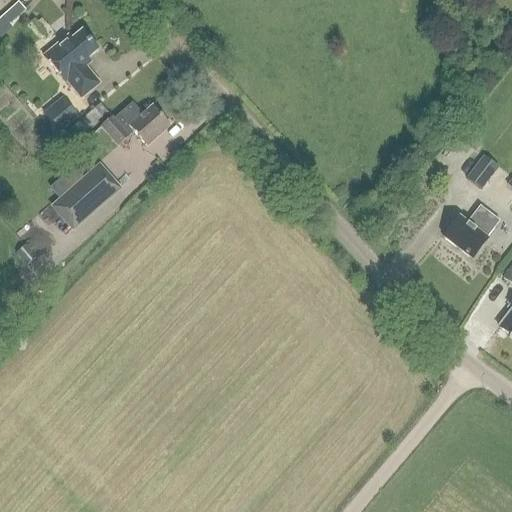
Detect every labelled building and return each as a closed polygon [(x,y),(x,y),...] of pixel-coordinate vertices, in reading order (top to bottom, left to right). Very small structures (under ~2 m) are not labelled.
[(10,25),(25,11),(17,2),(0,17),(0,38),(12,28),(10,25)] [(82,62),(97,50),(81,30),(71,39),(68,35),(43,56),(65,83),(66,81),(80,98),(99,83),(82,62)] [(87,134),(113,116),(105,104),(79,122),(87,134)] [(141,116),(131,104),(113,120),(111,118),(100,128),(116,146),(132,132),(145,147),(168,126),(151,107),(141,116)] [(47,121),(58,134),(77,118),(67,105),(47,121)] [(482,158),(465,180),(479,191),(496,169),(482,158)] [(72,232),(119,190),(97,166),(50,207),(72,232)] [(485,238),(497,222),(478,207),(465,223),(457,217),(442,238),(470,260),(486,239),(485,238)] [(26,266),(36,258),(26,246),(16,254),(26,266)] [(511,265),(502,279),(511,286),(511,305),(510,309),(508,308),(507,309),(510,311),(497,328),(509,337),(508,338),(510,340),(511,339),(511,265)]
